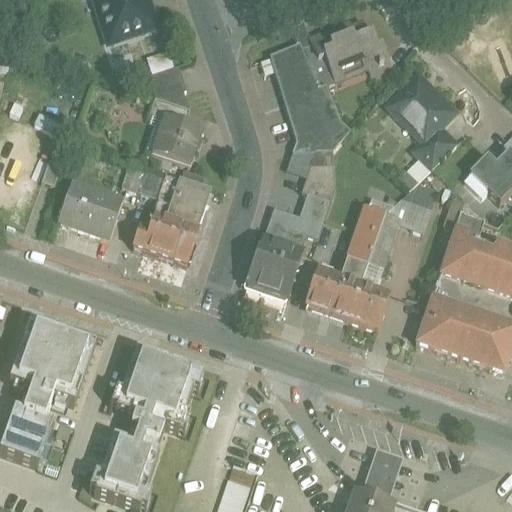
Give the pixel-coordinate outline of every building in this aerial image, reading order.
[(108,0),(112,9),(99,13),(110,45),(155,30),(144,0),(108,0)] [(337,35),(311,45),(312,48),(301,52),(318,95),(325,92),(336,87),(333,78),(369,65),(372,72),(389,66),(383,51),(378,53),(372,39),(368,41),(364,30),(341,38),(340,37),(339,36),(337,35)] [(300,50),(269,63),(296,147),(293,159),(311,159),(333,158),(351,137),(341,129),(335,115),(336,115),(335,113),(334,113),(325,92),(318,95),(301,52),(300,50)] [(179,71),(148,81),(156,103),(190,115),(184,97),(187,96),(179,71)] [(426,100),(426,96),(416,86),(391,112),(424,146),(425,146),(440,132),(453,118),(434,99),(426,100)] [(190,115),(156,103),(150,119),(164,125),(169,126),(170,125),(185,130),(190,115)] [(185,130),(170,125),(169,126),(164,125),(152,159),(190,172),(203,137),(185,130)] [(440,132),(425,146),(424,146),(413,156),(432,174),(457,149),(440,132)] [(333,158),(311,159),(313,172),(312,173),(335,172),(333,158)] [(511,161),(509,158),(495,171),(487,163),(474,176),(491,194),(487,198),(499,211),(511,197),(511,161)] [(62,170),(49,165),(41,187),(55,192),(62,170)] [(147,176),(130,170),(122,193),(139,199),(147,176)] [(335,172),(312,173),(303,199),(311,201),(303,224),(298,238),(308,242),(307,242),(319,246),(336,196),(335,172)] [(167,183),(147,176),(139,199),(159,206),(167,183)] [(212,198),(167,183),(159,206),(155,224),(198,239),(212,198)] [(109,206),(72,194),(66,211),(68,212),(62,228),(60,227),(59,229),(108,246),(122,208),(110,203),(109,206)] [(364,216),(346,269),(352,271),(345,289),(360,294),(385,221),(399,207),(391,201),(385,209),(371,205),(367,217),(364,216)] [(431,215),(402,204),(399,207),(406,212),(399,231),(422,240),(431,215)] [(385,221),(360,294),(374,299),(399,231),(406,212),(399,207),(385,221)] [(303,224),(275,215),(263,247),(301,260),(307,242),(308,242),(298,238),(303,224)] [(511,256),(478,245),(484,228),(461,220),(416,351),(492,377),(502,380),(502,379),(503,379),(507,370),(511,355),(511,256)] [(198,239),(155,224),(149,240),(138,236),(132,255),(188,273),(201,240),(198,239)] [(301,260),(263,247),(248,293),(287,306),(303,261),(301,260)] [(332,282),(318,277),(306,313),(348,328),(360,294),(345,289),(331,284),(332,282)] [(374,299),(360,294),(348,328),(377,338),(388,304),(374,299)] [(14,310),(0,305),(0,338),(4,339),(14,310)] [(9,402),(0,429),(0,461),(41,476),(59,422),(50,419),(53,408),(77,416),(101,345),(24,319),(1,390),(22,397),(20,405),(9,402)] [(205,380),(137,358),(117,418),(139,425),(130,451),(114,446),(95,504),(120,511),(145,511),(170,438),(184,442),(205,380)] [(232,468),(218,511),(245,511),(256,476),(232,468)] [(392,511),(356,499),(351,511),(392,511)]
